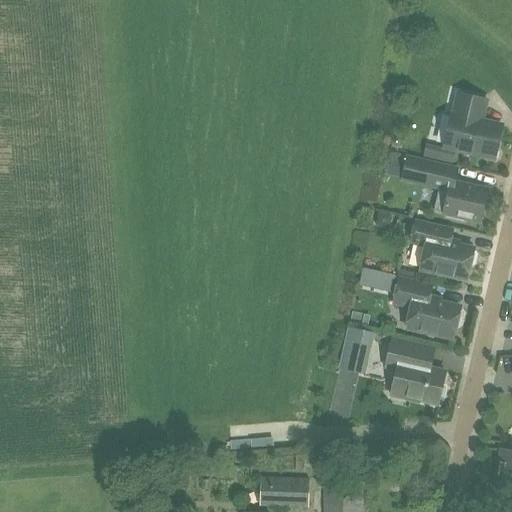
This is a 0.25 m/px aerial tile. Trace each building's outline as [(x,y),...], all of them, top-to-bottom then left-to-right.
[(487,100),(458,93),(453,115),(451,114),(444,146),(486,156),(488,159),(494,160),(498,157),(499,152),(497,149),(503,126),(482,121),(487,100)] [(452,163),(455,152),(443,149),(441,161),(452,163)] [(402,180),(433,187),(439,189),(434,210),(447,214),(447,218),(464,222),(465,218),(481,221),(488,190),(455,182),(458,168),(407,157),(402,180)] [(467,280),(470,265),(473,266),(476,264),(478,254),(476,252),(474,251),(474,248),(450,243),(453,229),(416,220),(411,242),(426,245),(420,269),(467,280)] [(395,276),(364,269),(360,287),(391,294),(395,276)] [(461,307),(429,300),(432,285),(399,278),(393,303),(411,308),(407,327),(453,338),(456,326),(459,327),(461,325),(464,313),(463,310),(460,310),(461,307)] [(349,328),(340,367),(360,372),(369,332),(349,328)] [(430,368),(435,348),(392,338),(386,367),(397,370),(391,395),(420,402),(420,400),(438,404),(439,402),(442,402),(444,401),(447,387),(445,385),(443,384),(446,372),(430,368)] [(511,450),(502,449),(496,487),(511,489),(511,450)] [(259,507),(309,508),(310,478),(260,477),(259,507)] [(325,483),(323,511),(363,511),(365,485),(325,483)]
